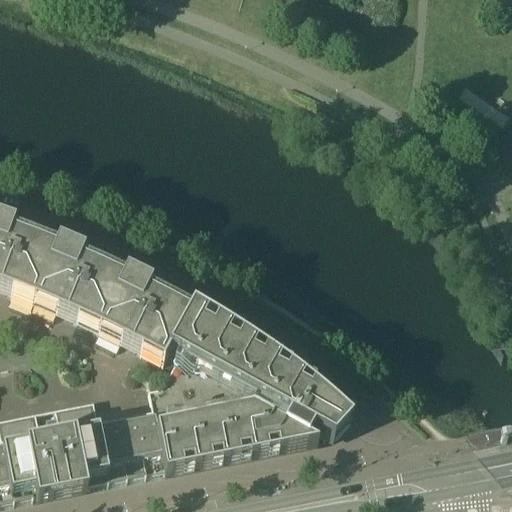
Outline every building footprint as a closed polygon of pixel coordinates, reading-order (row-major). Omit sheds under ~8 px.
[(33,310),(56,255),(57,253),(33,243),(34,240),(33,240),(32,243),(12,235),(13,232),(12,232),(11,235),(0,231),(0,297),(10,301),(33,310)] [(57,253),(56,255),(33,310),(56,320),(76,329),(98,339),(125,283),(102,272),(103,270),(102,269),(101,272),(81,263),(82,260),(81,260),(80,263),(57,253)] [(169,360),(179,339),(191,317),(169,305),(170,302),(169,302),(168,305),(148,295),(150,292),(149,292),(148,294),(125,283),(98,339),(120,350),(140,360),(162,372),(169,360)] [(295,402),(299,394),(302,389),(289,379),(265,362),(241,347),(217,331),(191,316),(191,317),(179,339),(295,402)] [(178,365),(172,375),(307,448),(312,439),(332,450),(330,412),(311,397),(302,389),(299,394),(295,402),(179,339),(169,360),(178,365)] [(147,398),(151,418),(163,478),(164,484),(316,454),(308,449),(307,448),(172,375),(161,396),(147,398)] [(0,427),(0,449),(11,508),(12,508),(13,509),(14,509),(13,508),(31,504),(31,506),(32,505),(32,504),(35,503),(36,509),(86,499),(85,493),(88,493),(88,494),(89,494),(89,493),(107,489),(107,491),(108,491),(107,489),(125,485),(126,487),(127,487),(126,485),(144,482),(145,483),(146,483),(145,482),(163,478),(151,418),(96,429),(93,409),(54,417),(58,437),(39,441),(35,421),(0,427)] [(0,510),(11,508),(0,449),(0,510)]
